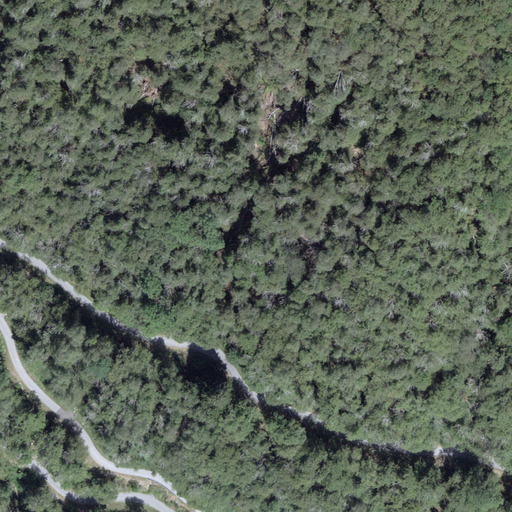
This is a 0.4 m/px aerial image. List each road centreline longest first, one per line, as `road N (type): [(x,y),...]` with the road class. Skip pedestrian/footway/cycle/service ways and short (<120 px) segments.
road 1 (unclassified): [(511,469),(359,443),(253,400),(211,353),(111,321),(0,246)]
road 2 (unclassified): [(0,322),(14,368),(78,430),(94,457),(160,478),(202,511)]
road 3 (unclassified): [(151,511),(69,497),(0,444)]
